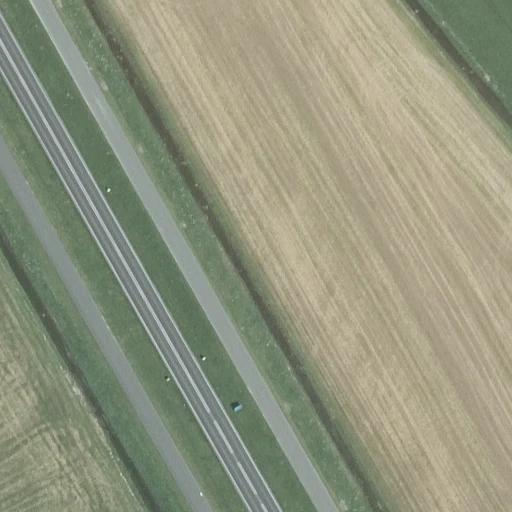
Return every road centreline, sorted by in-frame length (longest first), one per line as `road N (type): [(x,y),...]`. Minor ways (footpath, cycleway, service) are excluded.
road 1 (unclassified): [(38,0),(327,511)]
road 2 (trunk): [(264,511),(0,43)]
road 3 (unclassified): [(0,154),(203,511)]
